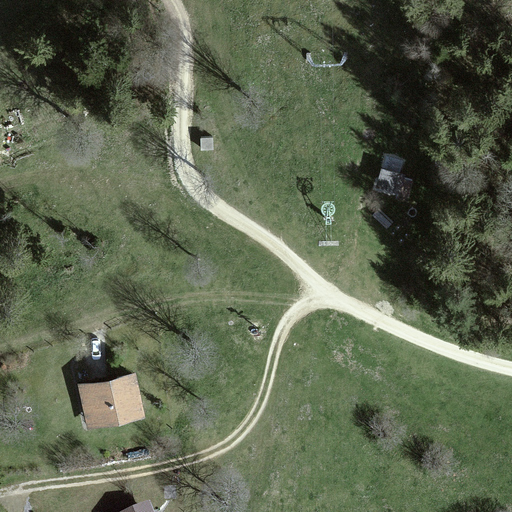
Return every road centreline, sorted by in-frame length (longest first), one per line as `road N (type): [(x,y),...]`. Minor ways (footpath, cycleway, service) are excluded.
road 1 (track): [(511,371),(475,366),(382,325),(272,252),(199,183),(179,102),(188,29),(164,0)]
road 2 (track): [(0,493),(152,472),(221,453),(253,420),(297,313),(350,304)]
